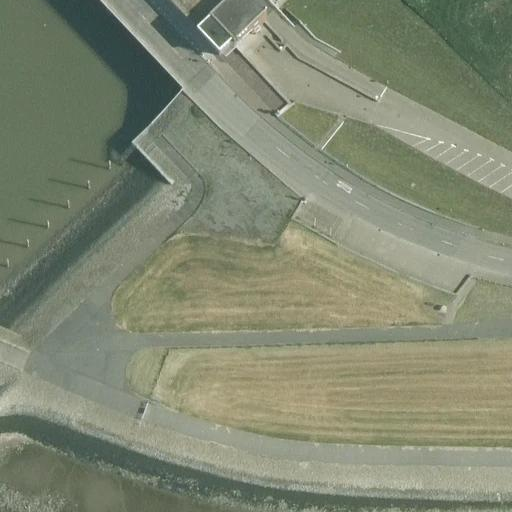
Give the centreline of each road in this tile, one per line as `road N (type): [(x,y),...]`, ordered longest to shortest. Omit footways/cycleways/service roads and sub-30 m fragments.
road 1 (track): [(511,462),(382,463),(205,440),(97,402),(74,366),(0,358)]
road 2 (residential): [(126,0),(312,176),(402,228),(511,266)]
road 3 (track): [(74,366),(108,347),(511,340)]
